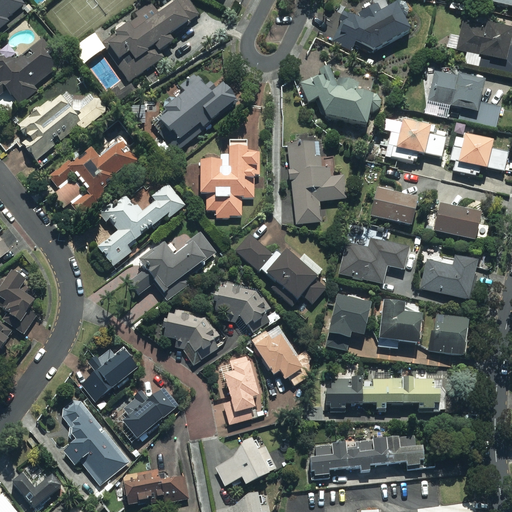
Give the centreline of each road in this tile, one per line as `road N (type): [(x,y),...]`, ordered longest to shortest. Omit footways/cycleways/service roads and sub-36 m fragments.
road 1 (residential): [(0,180),(52,245),(70,300),(59,346),(0,429)]
road 2 (residential): [(504,511),(493,452),(497,372),(511,306)]
